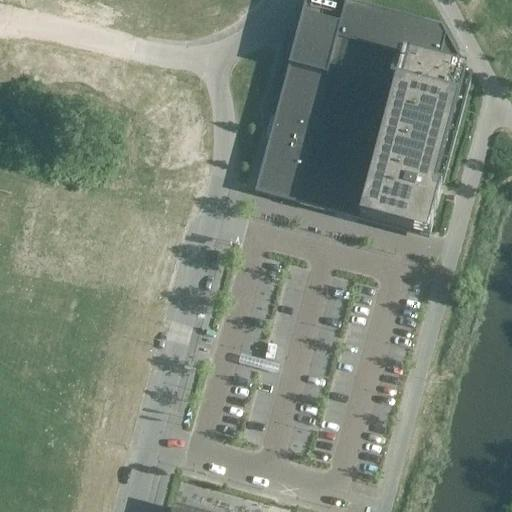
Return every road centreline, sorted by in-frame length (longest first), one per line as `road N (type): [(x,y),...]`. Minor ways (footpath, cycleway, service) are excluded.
road 1 (residential): [(150,436),(341,486),(368,392),(399,269),(208,220)]
road 2 (residential): [(208,220),(150,436)]
road 3 (residential): [(206,55),(224,100),(222,165),(208,220)]
